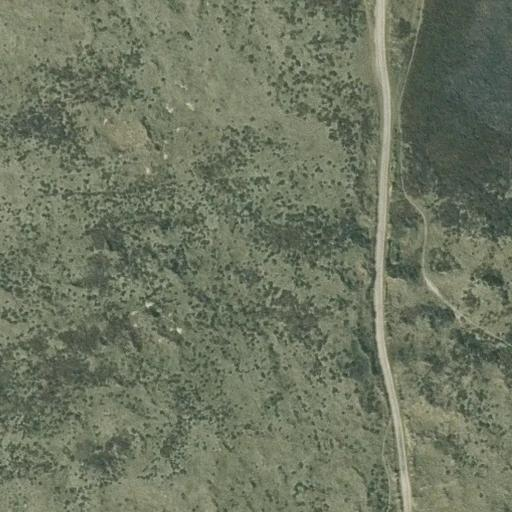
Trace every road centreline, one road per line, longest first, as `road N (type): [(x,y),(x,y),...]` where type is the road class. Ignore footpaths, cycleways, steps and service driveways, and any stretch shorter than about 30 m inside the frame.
road 1 (unknown): [(388,128),(376,275),(406,511)]
road 2 (unknown): [(385,0),(388,128)]
